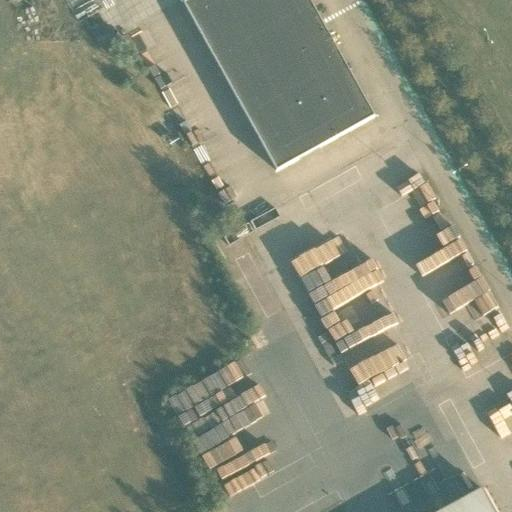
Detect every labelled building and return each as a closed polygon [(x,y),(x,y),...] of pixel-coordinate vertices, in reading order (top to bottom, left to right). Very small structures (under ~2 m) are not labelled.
[(95,38),(134,26),(128,6),(111,12),(107,0),(66,0),(72,16),(87,11),(95,38)] [(277,172),(374,118),(308,0),(192,0),(184,5),(277,172)] [(448,273),(471,263),(434,178),(402,192),(424,242),(437,236),(442,248),(420,258),(426,272),(445,264),(448,273)] [(292,274),(310,309),(345,292),(339,281),(348,277),(335,252),(292,274)] [(385,313),(371,318),(366,304),(321,323),(334,356),(393,332),(385,313)] [(511,429),(511,393),(478,407),(491,438),(511,429)] [(212,413),(182,427),(204,473),(205,472),(219,501),(236,494),(227,474),(259,459),(253,447),(234,456),(227,442),(250,431),(241,413),(218,424),(212,413)] [(464,472),(446,481),(452,492),(469,483),(464,472)] [(494,511),(482,490),(441,511),(494,511)]
